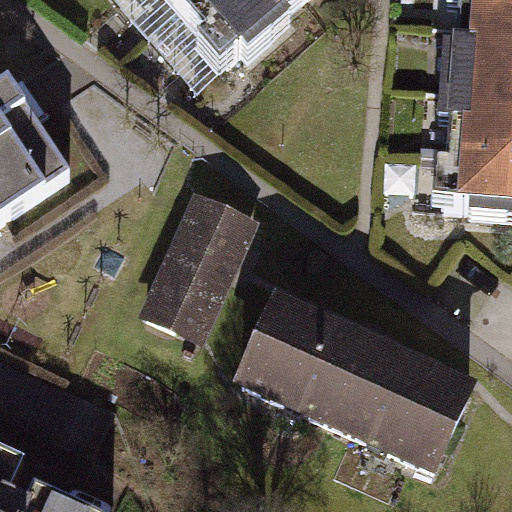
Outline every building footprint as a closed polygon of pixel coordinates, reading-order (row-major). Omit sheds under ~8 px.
[(283,0),(127,0),(196,77),(283,0)] [(511,224),(511,0),(456,0),(439,218),(511,224)] [(0,215),(45,185),(0,116),(0,215)] [(192,349),(247,228),(183,199),(128,320),(192,349)] [(258,300),(214,399),(416,487),(460,388),(258,300)] [(0,511),(36,511),(0,495),(0,511)]
